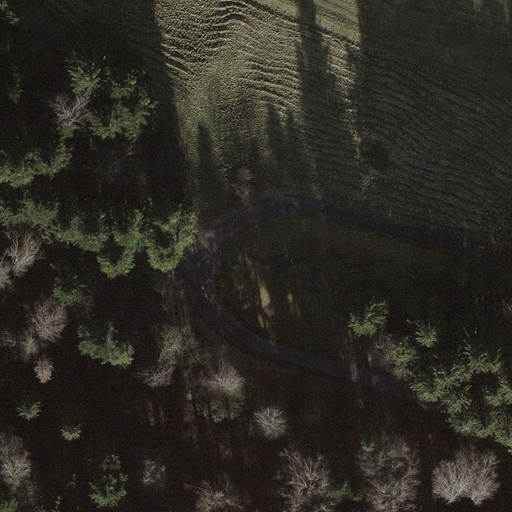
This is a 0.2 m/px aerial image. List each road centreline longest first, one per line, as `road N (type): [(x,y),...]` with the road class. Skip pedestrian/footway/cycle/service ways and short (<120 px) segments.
road 1 (track): [(511,445),(245,342),(204,306),(205,264)]
road 2 (track): [(205,264),(216,242),(243,221),(283,207),(327,210),(511,259)]
road 3 (track): [(205,264),(0,211)]
